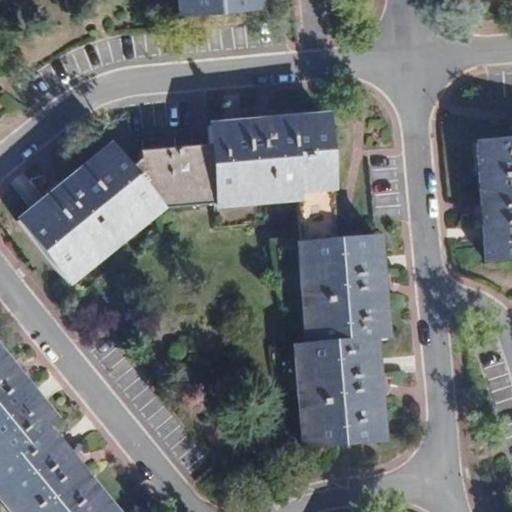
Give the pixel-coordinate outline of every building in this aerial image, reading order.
[(190,0),(192,11),(259,5),(258,0),(190,0)] [(295,380),(300,430),(313,429),(315,448),(381,442),(373,341),(386,340),(377,237),(334,241),(331,193),(332,193),(327,116),(206,127),(208,146),(115,154),(108,145),(15,221),(62,279),(79,266),(74,260),(84,252),(93,263),(132,230),(124,219),(133,211),(138,217),(155,203),(154,203),(186,200),(186,206),(213,204),(212,201),(234,199),(233,192),(246,191),(247,205),(276,202),(275,188),(294,187),(295,201),(297,244),(302,244),(304,265),(311,265),(313,277),(299,278),(303,326),(317,325),(319,344),(305,345),(298,346),(300,367),(308,366),(309,379),(295,380)] [(484,262),(511,259),(511,140),(475,143),(484,262)] [(276,202),(295,201),(294,187),(275,188),(276,202)] [(234,199),(212,201),(213,204),(213,207),(247,205),(246,191),(233,192),(234,199)] [(133,211),(124,219),(132,230),(159,208),(155,203),(138,217),(133,211)] [(304,265),(302,244),(296,244),(299,278),(313,277),(311,265),(304,265)] [(62,279),(66,284),(93,263),(84,252),(74,260),(79,266),(62,279)] [(319,344),(317,325),(303,326),(305,345),(319,344)] [(300,367),(298,346),(292,346),(295,380),(309,379),(308,366),(300,367)] [(0,491),(5,488),(13,498),(3,505),(8,511),(113,511),(45,428),(53,421),(0,355),(0,491)] [(313,429),(300,430),(301,450),(315,448),(313,429)] [(0,491),(0,501),(3,505),(13,498),(5,488),(0,491)]
